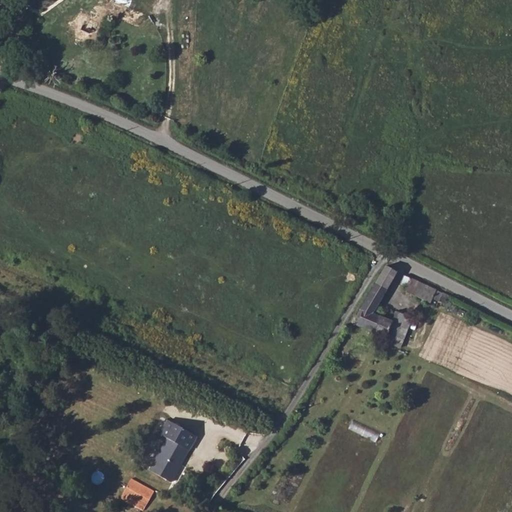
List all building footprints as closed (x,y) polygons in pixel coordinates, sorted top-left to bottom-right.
[(113,0),(112,5),(146,17),(151,0),(113,0)] [(396,273),(384,267),(355,319),(357,321),(356,326),(383,339),(382,345),(398,351),(411,320),(395,312),(390,323),(371,314),(396,273)] [(440,295),(403,276),(399,286),(406,288),(404,293),(429,305),(432,300),(437,303),(440,295)] [(194,436),(166,420),(158,434),(164,438),(147,468),(169,481),(194,436)] [(131,478),(121,497),(144,510),(153,490),(131,478)]
